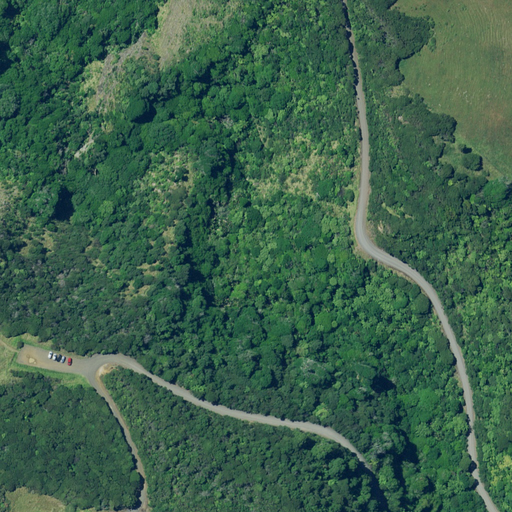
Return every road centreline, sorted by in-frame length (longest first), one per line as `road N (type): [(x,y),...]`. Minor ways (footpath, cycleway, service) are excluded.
road 1 (unclassified): [(498,511),(477,477),(465,369),(435,297),(360,235),(365,150),(343,0)]
road 2 (track): [(111,357),(158,278),(188,158),(170,150),(162,169),(145,157),(109,188),(51,177),(47,148),(64,126),(20,87),(0,101)]
road 3 (unclassified): [(136,511),(142,477),(95,383),(92,367),(102,357),(221,411),(340,440),(366,467),(386,511)]
